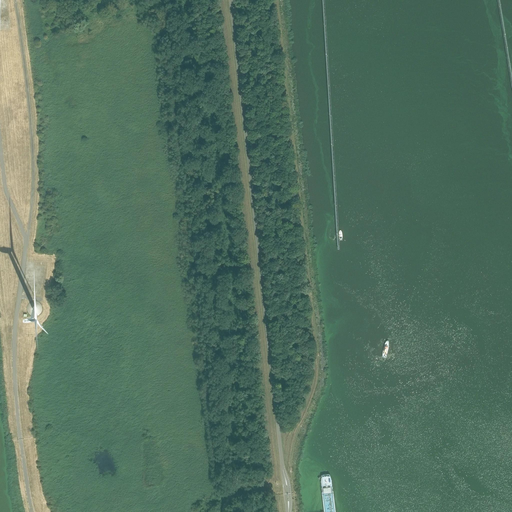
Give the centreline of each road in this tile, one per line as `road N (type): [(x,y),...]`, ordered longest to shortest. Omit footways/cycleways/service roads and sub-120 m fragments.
road 1 (unclassified): [(287,511),(230,0)]
road 2 (unclassified): [(26,241),(33,156),(15,0)]
road 3 (unclassified): [(20,439),(14,332),(26,241)]
